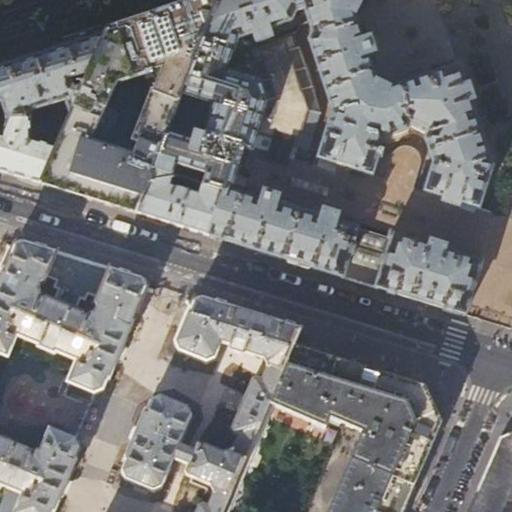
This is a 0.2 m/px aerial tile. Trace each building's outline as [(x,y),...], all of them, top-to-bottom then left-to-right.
[(107,32),(87,78),(82,91),(68,121),(62,136),(41,185),(83,198),(136,214),(152,172),(171,123),(183,92),(217,0),(204,0),(130,25),(107,32)] [(217,0),(183,92),(214,104),(207,128),(200,126),(197,133),(171,123),(152,172),(175,179),(178,168),(206,175),(202,187),(222,193),(208,237),(273,257),(465,316),(483,262),(447,251),(447,249),(445,246),(435,242),(431,244),(431,246),(393,235),(392,239),(338,223),(339,219),(337,215),(326,212),(322,214),(321,218),(279,205),(280,201),(278,197),(267,193),(263,196),(262,200),(232,191),(245,150),(253,152),(258,135),(280,142),(276,155),(287,158),(291,145),(311,151),(323,113),(296,31),(273,40),(269,30),(292,22),(297,13),(305,10),(314,36),(311,41),(336,114),(322,160),(374,175),(383,145),(407,132),(409,126),(427,133),(426,137),(436,160),(427,192),(444,197),(444,199),(445,202),(457,206),(461,203),(461,202),(479,207),(492,165),(472,106),(473,105),(474,102),(470,88),(467,88),(466,88),(460,69),(392,91),(379,84),(371,58),(376,56),(377,52),(374,42),(370,40),(366,42),(358,17),(364,2),(370,0),(217,0)] [(30,58),(0,67),(0,105),(2,105),(8,122),(32,121),(30,115),(65,103),(70,116),(63,121),(68,121),(82,91),(74,93),(71,85),(73,82),(87,78),(107,32),(30,58)] [(32,122),(32,121),(8,122),(7,122),(2,137),(0,136),(0,172),(3,173),(41,185),(62,136),(47,131),(42,144),(31,141),(32,122)] [(171,188),(175,179),(152,172),(136,214),(167,224),(208,237),(222,193),(202,187),(199,196),(171,188)] [(89,262),(25,242),(22,241),(20,241),(18,242),(16,243),(14,245),(13,249),(10,255),(5,254),(1,264),(3,270),(0,278),(0,352),(8,356),(17,334),(41,344),(40,346),(55,353),(56,351),(79,361),(69,382),(95,392),(102,390),(107,378),(109,379),(136,313),(138,314),(142,313),(146,301),(141,299),(145,289),(146,287),(146,285),(145,282),(143,279),(89,262)] [(223,511),(269,405),(294,346),(302,328),(250,312),(196,295),(193,305),(179,342),(183,350),(209,361),(217,358),(224,341),(234,344),(232,348),(234,350),(246,354),(249,353),(265,358),(269,365),(264,378),(259,377),(255,379),(234,428),(235,432),(240,434),(234,449),(226,452),(203,442),(200,443),(196,450),(181,444),(193,415),(190,407),(164,396),(155,399),(151,410),(150,409),(128,459),(130,460),(126,470),(129,479),(155,490),(163,487),(176,457),(191,464),(187,471),(189,474),(212,484),(215,492),(209,506),(204,504),(201,506),(197,511),(223,511)] [(294,346),(269,405),(326,428),(330,418),(363,433),(328,511),(403,511),(427,457),(442,423),(425,387),(353,365),(294,346)] [(0,486),(1,485),(22,494),(15,511),(51,511),(52,511),(75,458),(73,458),(78,447),(75,439),(50,428),(40,451),(38,451),(36,451),(34,453),(29,451),(27,449),(0,437),(0,486)] [(468,511),(511,511),(511,433),(501,438),(468,511)]
